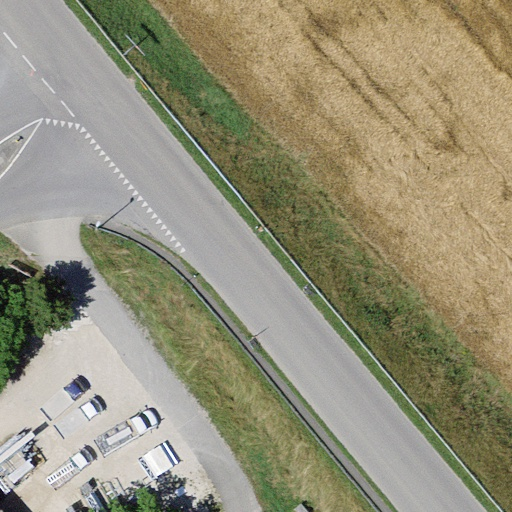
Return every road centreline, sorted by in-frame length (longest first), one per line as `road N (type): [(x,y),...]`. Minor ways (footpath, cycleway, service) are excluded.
road 1 (tertiary): [(445,511),(130,131)]
road 2 (unclassified): [(0,208),(130,131)]
road 3 (tertiary): [(130,131),(50,35)]
